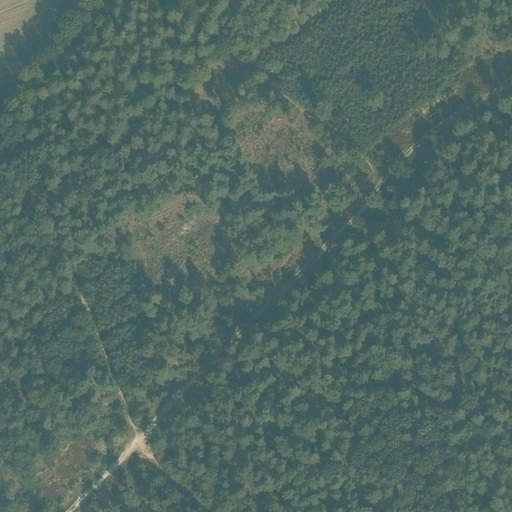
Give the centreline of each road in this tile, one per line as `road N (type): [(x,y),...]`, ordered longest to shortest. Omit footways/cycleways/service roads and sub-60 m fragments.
road 1 (track): [(5,117),(135,441),(206,511)]
road 2 (track): [(172,0),(374,186)]
road 3 (track): [(323,244),(511,411)]
road 4 (track): [(104,0),(0,122)]
